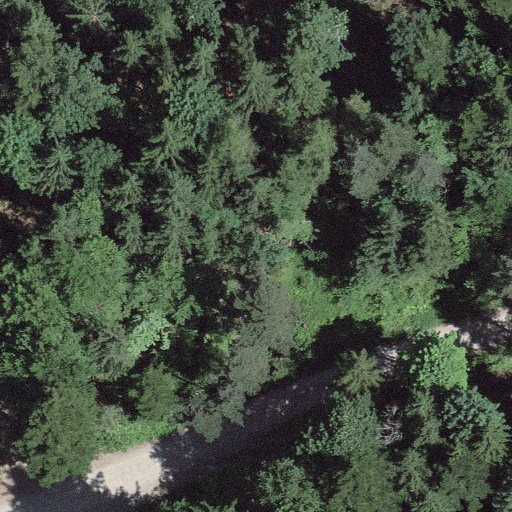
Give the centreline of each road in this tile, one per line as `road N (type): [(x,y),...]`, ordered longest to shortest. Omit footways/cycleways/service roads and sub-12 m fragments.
road 1 (track): [(511,328),(449,340),(123,487)]
road 2 (track): [(511,384),(394,424),(123,487)]
